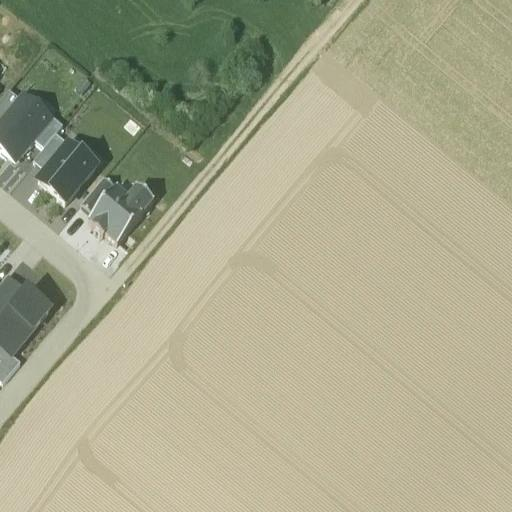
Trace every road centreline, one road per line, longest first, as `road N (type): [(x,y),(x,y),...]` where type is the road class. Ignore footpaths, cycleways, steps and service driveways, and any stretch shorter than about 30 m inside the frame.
road 1 (track): [(354,0),(105,296)]
road 2 (residential): [(0,212),(105,296),(0,426)]
